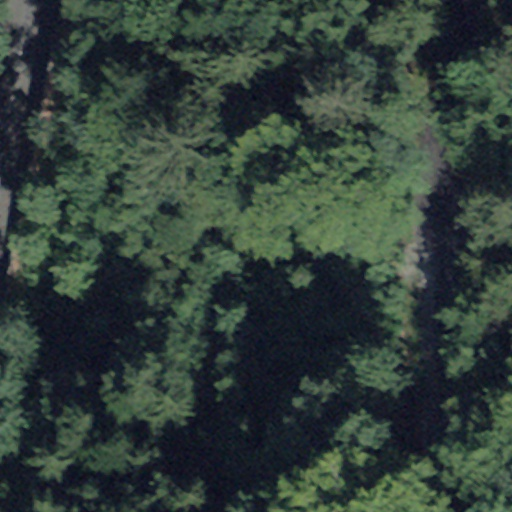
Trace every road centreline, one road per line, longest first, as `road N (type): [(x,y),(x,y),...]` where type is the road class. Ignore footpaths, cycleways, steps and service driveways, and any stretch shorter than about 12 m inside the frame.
road 1 (track): [(464,0),(442,95),(434,511)]
road 2 (unclassified): [(30,0),(0,161)]
